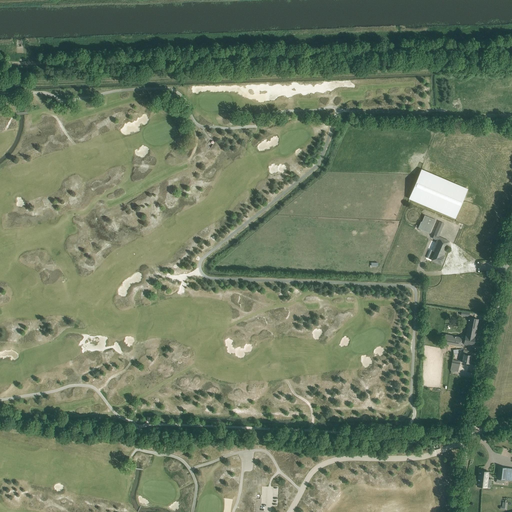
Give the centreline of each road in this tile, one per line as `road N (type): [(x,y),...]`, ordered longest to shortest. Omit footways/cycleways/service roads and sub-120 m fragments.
road 1 (track): [(0,63),(511,46)]
road 2 (track): [(0,405),(132,422),(470,431)]
road 3 (tertiary): [(454,511),(511,239)]
